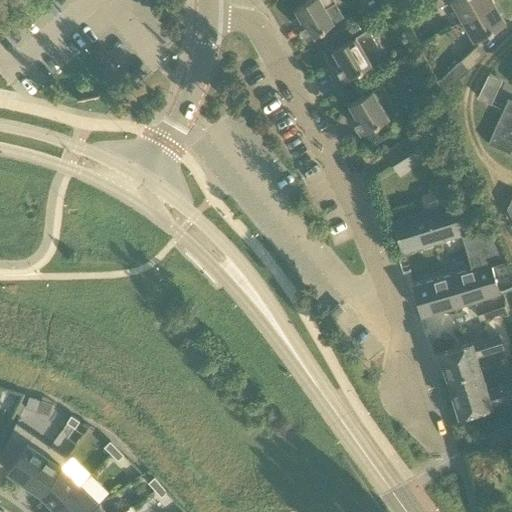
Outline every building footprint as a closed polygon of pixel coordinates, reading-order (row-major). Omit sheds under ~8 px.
[(331,0),(310,0),(296,8),(303,21),(299,23),(307,38),(335,23),(327,9),(334,5),(331,0)] [(463,21),(495,4),(492,0),(432,0),(438,9),(452,1),(463,21)] [(495,4),(463,21),(475,42),(506,24),(495,4)] [(335,49),(333,50),(341,62),(336,65),(345,80),(373,65),(367,54),(379,47),(369,29),(335,49)] [(464,60),(472,68),(488,54),(479,45),(464,60)] [(382,84),(350,103),(357,116),(353,118),(362,134),(389,118),(381,104),(390,98),(382,84)] [(511,100),(509,99),(503,111),(511,114),(511,100)] [(511,114),(503,111),(498,122),(511,128),(511,114)] [(493,133),(511,141),(511,128),(498,122),(493,133)] [(510,155),(511,150),(511,141),(493,133),(488,145),(510,155)] [(420,151),(411,137),(410,138),(387,152),(395,166),(400,164),(412,156),(420,151)] [(461,233),(462,235),(463,235),(463,233),(465,233),(456,205),(395,223),(403,251),(461,233)] [(443,279),(414,287),(422,317),(426,315),(482,299),(499,294),(499,293),(491,266),(492,266),(509,261),(510,260),(493,226),(463,235),(462,235),(464,242),(473,270),(460,274),(443,279)] [(504,299),(477,308),(481,321),(508,313),(504,299)] [(448,378),(481,368),(477,357),(503,349),(499,335),(440,353),(448,378)] [(481,368),(448,378),(460,416),(511,400),(511,383),(488,391),(481,368)] [(30,399),(24,410),(34,417),(44,404),(30,399)] [(78,422),(70,417),(66,423),(74,429),(78,422)] [(24,484),(50,446),(17,423),(2,453),(2,454),(14,462),(7,472),(24,484)] [(111,455),(117,449),(110,442),(104,448),(111,455)] [(50,446),(24,484),(41,496),(62,466),(63,467),(68,459),(50,446)] [(124,456),(117,449),(111,455),(118,462),(124,456)] [(56,510),(81,485),(63,467),(62,466),(41,496),(56,510)] [(156,491),(162,486),(155,479),(149,484),(156,491)] [(56,510),(57,511),(88,511),(100,504),(81,485),(56,510)] [(162,486),(156,491),(162,499),(168,493),(162,486)]
